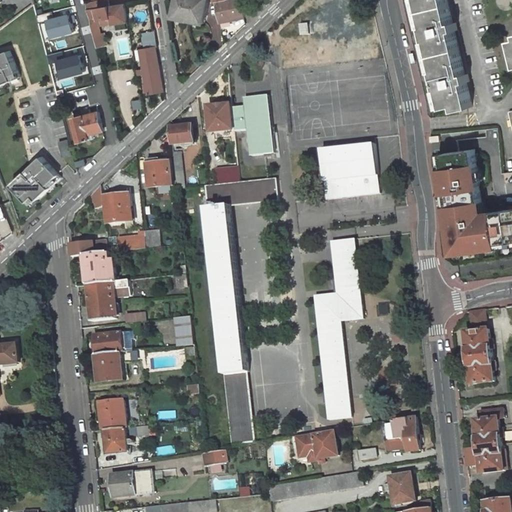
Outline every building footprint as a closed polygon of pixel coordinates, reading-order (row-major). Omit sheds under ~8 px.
[(111,0),(108,0),(87,3),(87,4),(89,11),(113,7),(111,0)] [(179,0),(175,19),(191,22),(195,0),(179,0)] [(195,0),(191,22),(206,26),(211,0),(195,0)] [(217,0),(222,23),(247,19),(243,0),(231,0),(230,0),(229,0),(217,0)] [(420,0),(427,25),(425,26),(427,32),(429,40),(430,40),(437,71),(436,71),(438,79),(440,89),(441,89),(446,108),(456,105),(458,110),(468,108),(473,107),(467,82),(470,81),(468,74),(466,74),(455,31),(458,30),(456,22),(453,23),(448,0),(420,0)] [(103,21),(115,19),(116,24),(131,22),(129,4),(113,7),(89,11),(91,20),(98,19),(103,18),(103,21)] [(362,29),(359,5),(308,11),(310,23),(311,34),(362,29)] [(69,14),(46,20),(51,38),(74,32),(69,14)] [(91,20),(96,37),(103,35),(98,19),(91,20)] [(311,34),(310,23),(301,24),(302,35),(311,34)] [(145,74),(149,94),(160,92),(162,91),(164,91),(156,47),(158,46),(156,31),(142,33),(144,41),(146,49),(141,49),(142,59),(144,69),(145,74)] [(96,37),(99,48),(110,45),(107,34),(103,35),(96,37)] [(0,85),(21,77),(11,51),(0,54),(0,85)] [(59,80),(83,74),(78,55),(55,61),(59,80)] [(234,108),(236,130),(236,131),(250,130),(253,156),(276,153),(270,95),(246,98),(247,106),(234,108)] [(134,102),(135,109),(143,108),(142,101),(134,102)] [(236,130),(234,108),(233,104),(210,106),(213,133),(236,130)] [(81,116),(73,118),(80,142),(90,139),(89,135),(95,133),(104,131),(99,111),(81,116)] [(197,142),(195,125),(172,128),(174,145),(197,142)] [(63,157),(73,155),(69,139),(59,142),(63,157)] [(328,200),(360,196),(359,191),(368,190),(368,195),(382,194),(376,144),(323,150),(328,197),(328,200)] [(476,148),(444,153),(446,168),(442,168),(445,191),(448,191),(450,205),(447,205),(453,248),(463,247),(463,251),(498,246),(497,243),(511,241),(511,208),(484,212),(482,213),(480,202),(483,201),(476,148)] [(175,152),(179,190),(186,189),(182,151),(175,152)] [(58,173),(43,157),(31,168),(13,184),(29,201),(34,196),(38,200),(62,177),(58,173)] [(177,187),(174,164),(162,166),(162,162),(151,163),(154,190),(177,187)] [(240,167),(217,169),(219,185),(241,182),(240,167)] [(280,201),(278,178),(264,180),(267,202),(280,201)] [(267,202),(264,180),(241,182),(219,185),(210,186),(207,186),(209,208),(231,206),(267,202)] [(93,196),(98,207),(105,206),(103,186),(93,196)] [(135,221),(131,193),(107,196),(110,224),(135,221)] [(209,208),(208,208),(227,375),(250,372),(231,206),(209,208)] [(163,247),(161,231),(146,233),(146,236),(148,249),(163,247)] [(146,236),(120,239),(121,252),(148,249),(146,236)] [(363,293),(357,239),(333,241),(339,293),(317,296),(328,397),(328,404),(330,420),(353,417),(352,399),(343,321),(365,319),(363,293)] [(103,242),(73,245),(74,257),(87,256),(87,255),(110,253),(109,246),(103,246),(103,242)] [(119,282),(116,261),(112,261),(111,253),(110,253),(87,255),(87,256),(90,285),(119,282)] [(178,276),(179,288),(189,287),(188,275),(178,276)] [(119,282),(90,285),(94,322),(118,319),(116,298),(133,296),(131,280),(121,282),(119,282)] [(468,332),(471,359),(493,357),(493,349),(495,349),(495,345),(492,345),(490,329),(488,330),(486,310),(473,311),(475,331),(468,332)] [(147,322),(146,313),(127,315),(128,324),(147,322)] [(178,346),(196,344),(193,317),(175,319),(178,346)] [(96,336),(98,355),(123,352),(134,351),(132,332),(96,336)] [(0,365),(22,363),(20,344),(0,346),(0,341),(0,365)] [(187,348),(188,356),(197,355),(196,347),(187,348)] [(123,352),(124,363),(144,361),(142,350),(138,351),(134,351),(123,352)] [(101,383),(126,380),(124,363),(123,352),(98,355),(101,383)] [(471,359),(474,384),(496,382),(494,367),(497,366),(497,362),(494,362),(493,357),(471,359)] [(256,429),(250,372),(227,375),(233,431),(256,429)] [(189,386),(190,395),(201,393),(200,385),(189,386)] [(105,412),(107,430),(128,428),(129,428),(126,400),(101,403),(102,412),(105,412)] [(482,447),(504,445),(503,438),(506,438),(506,434),(502,434),(501,419),(507,418),(506,409),(483,411),(484,420),(479,421),(482,447)] [(422,451),(418,416),(396,420),(396,423),(386,425),(388,440),(406,438),(406,441),(409,441),(410,452),(422,451)] [(148,437),(150,437),(149,426),(139,427),(138,427),(139,438),(148,437)] [(121,453),(130,452),(128,428),(107,430),(109,454),(117,453),(116,450),(121,450),(121,453)] [(257,442),(256,429),(233,431),(235,445),(257,442)] [(325,458),(340,456),(336,430),(299,436),(302,457),(311,456),(312,462),(320,461),(320,459),(325,458)] [(406,438),(388,440),(389,450),(407,448),(406,441),(406,438)] [(510,471),(508,453),(508,452),(504,452),(504,445),(482,447),(467,449),(469,466),(484,465),(485,475),(510,471)] [(378,457),(377,449),(360,452),(361,460),(378,457)] [(205,455),(207,466),(226,463),(230,462),(228,451),(205,455)] [(154,479),(153,471),(136,473),(138,495),(155,493),(154,479)] [(273,501),(365,485),(363,471),(354,473),(323,478),(270,487),(272,501),(273,501)] [(138,495),(136,473),(113,475),(116,497),(138,495)] [(418,502),(414,475),(393,478),(397,505),(418,502)] [(488,496),(475,498),(476,505),(489,503),(488,496)] [(218,511),(218,500),(212,500),(147,507),(147,511),(218,511)] [(511,511),(511,500),(489,503),(490,511),(511,511)] [(419,511),(436,509),(435,501),(423,502),(423,505),(419,506),(419,511)]
